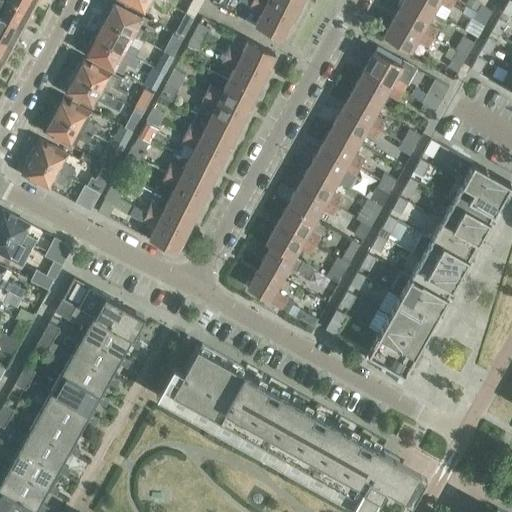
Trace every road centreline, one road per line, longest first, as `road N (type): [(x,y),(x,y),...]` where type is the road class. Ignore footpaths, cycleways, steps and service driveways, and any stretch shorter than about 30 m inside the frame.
road 1 (residential): [(356,0),(193,289)]
road 2 (residential): [(462,434),(193,289)]
road 3 (residential): [(193,289),(0,188)]
road 4 (residential): [(0,136),(73,0)]
